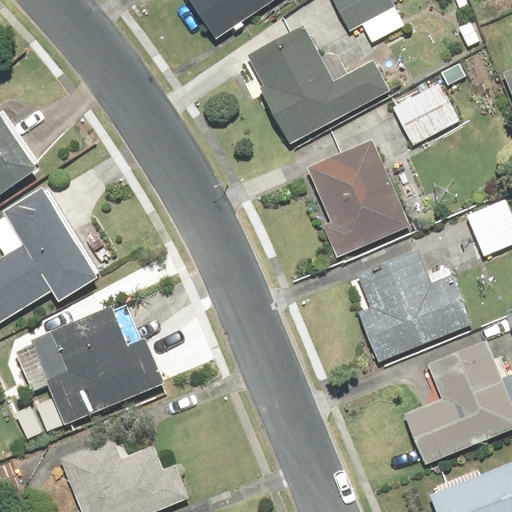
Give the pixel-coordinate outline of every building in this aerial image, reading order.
[(196,0),(226,42),(287,0),(196,0)] [(407,28),(394,0),(338,0),(353,31),(367,25),(375,42),(407,28)] [(311,29),(244,64),(292,152),(358,117),(311,29)] [(461,122),(442,84),(398,106),(417,145),(461,122)] [(0,190),(38,166),(3,112),(0,113),(0,190)] [(306,181),(341,257),(416,223),(381,146),(306,181)] [(15,211),(27,239),(0,258),(0,326),(57,285),(63,298),(93,276),(51,185),(15,211)] [(511,209),(507,198),(469,215),(487,257),(511,245),(511,209)] [(422,254),(371,285),(381,309),(366,318),(384,366),(460,320),(444,278),(434,284),(422,254)] [(128,301),(27,340),(60,424),(161,385),(128,301)] [(430,364),(442,400),(414,414),(432,472),(511,433),(511,405),(490,335),(430,364)] [(169,511),(172,511),(159,448),(120,460),(116,441),(66,457),(76,511),(169,511)] [(511,511),(511,464),(434,493),(440,511),(511,511)]
